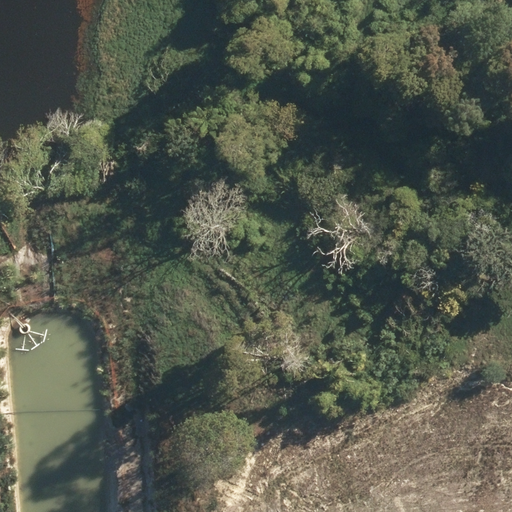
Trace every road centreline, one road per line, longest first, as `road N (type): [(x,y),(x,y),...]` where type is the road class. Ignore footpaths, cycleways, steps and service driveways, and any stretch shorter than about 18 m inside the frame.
road 1 (unknown): [(0,237),(511,258)]
road 2 (unknown): [(400,253),(429,511)]
